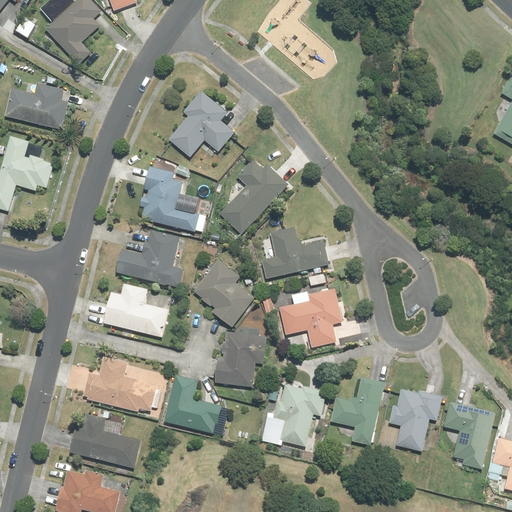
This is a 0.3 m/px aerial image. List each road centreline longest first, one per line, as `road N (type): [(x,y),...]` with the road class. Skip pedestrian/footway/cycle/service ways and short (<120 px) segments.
road 1 (residential): [(177,20),(274,104),(371,229)]
road 2 (residential): [(177,20),(104,147),(71,269)]
road 3 (residential): [(371,229),(423,268),(434,330),(421,341),(391,332),(370,253)]
road 4 (residential): [(71,269),(13,511)]
road 5 (unknown): [(58,326),(211,368)]
